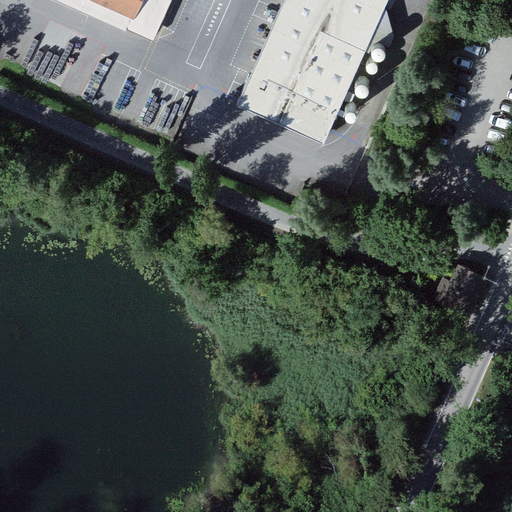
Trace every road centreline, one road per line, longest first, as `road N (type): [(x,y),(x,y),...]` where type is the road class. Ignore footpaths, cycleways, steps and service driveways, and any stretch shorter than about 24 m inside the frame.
road 1 (secondary): [(511,289),(408,511)]
road 2 (track): [(454,162),(511,52)]
